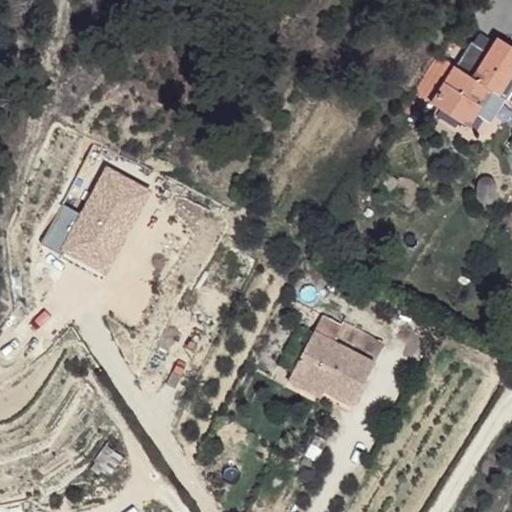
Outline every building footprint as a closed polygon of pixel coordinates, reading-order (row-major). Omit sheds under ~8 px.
[(449,69),(428,104),(467,129),(474,116),(488,93),(498,98),(511,77),(511,47),(497,39),(484,59),(470,81),(449,69)] [(463,47),(449,69),(470,81),(484,59),(463,47)] [(407,93),(428,104),(449,69),(429,57),(407,93)] [(511,77),(498,98),(504,103),(511,90),(511,77)] [(488,93),(474,116),(484,121),(498,98),(488,93)] [(38,171),(33,182),(46,187),(52,187),(53,184),(54,180),(38,171)] [(292,375),(309,383),(331,342),(313,335),(292,375)] [(331,342),(309,383),(325,392),(355,406),(375,365),(331,342)] [(289,382),(306,391),(309,383),(292,375),(289,382)] [(309,383),(306,391),(322,398),(325,392),(309,383)]
